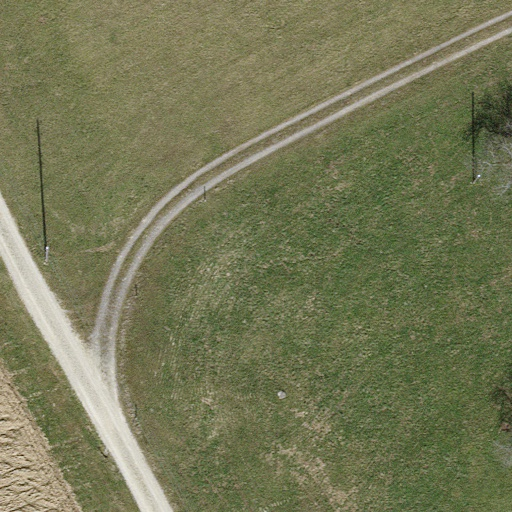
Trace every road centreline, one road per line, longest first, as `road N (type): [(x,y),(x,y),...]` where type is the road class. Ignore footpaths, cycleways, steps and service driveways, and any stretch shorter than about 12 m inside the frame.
road 1 (track): [(87,403),(116,287),(154,217),(228,161),(511,20)]
road 2 (unclassified): [(150,511),(0,242)]
